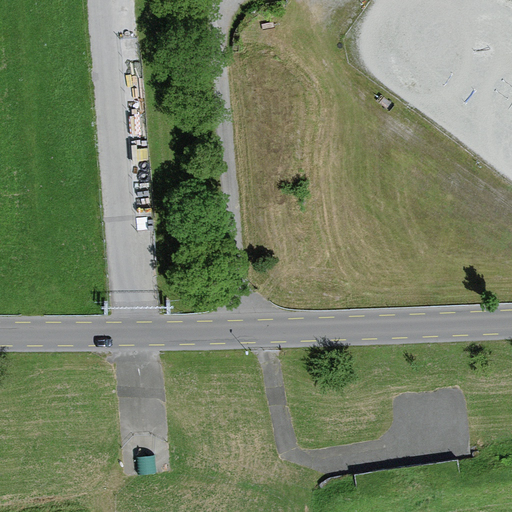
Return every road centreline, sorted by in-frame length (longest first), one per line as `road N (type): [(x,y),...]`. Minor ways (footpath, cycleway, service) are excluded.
road 1 (unclassified): [(0,336),(511,323)]
road 2 (track): [(235,0),(219,46),(249,334)]
